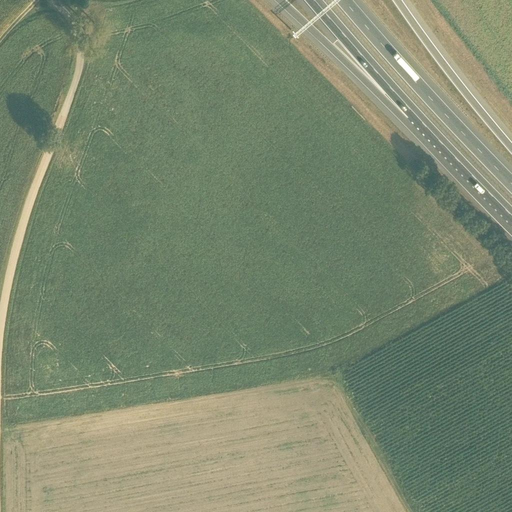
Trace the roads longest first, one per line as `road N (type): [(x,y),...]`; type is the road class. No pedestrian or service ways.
road 1 (motorway): [(511,184),(343,0)]
road 2 (motorway): [(275,0),(454,162)]
road 3 (track): [(0,340),(4,288),(55,130)]
road 4 (motorway): [(311,0),(454,162)]
road 5 (motorway): [(511,154),(399,0)]
road 6 (unclassified): [(55,130),(81,62),(76,28),(51,0)]
